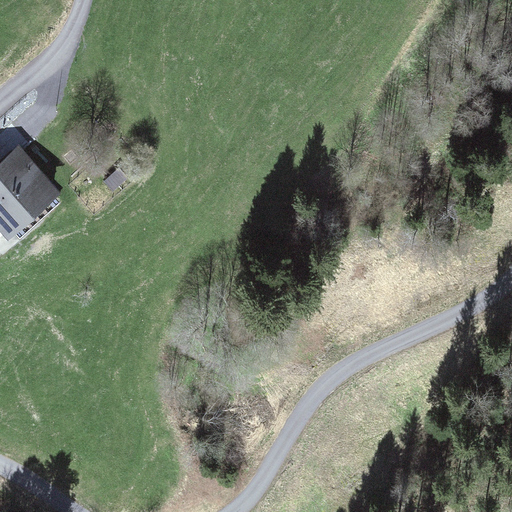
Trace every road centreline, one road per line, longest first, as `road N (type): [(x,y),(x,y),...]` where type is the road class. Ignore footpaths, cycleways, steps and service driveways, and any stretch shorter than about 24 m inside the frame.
road 1 (unclassified): [(511,271),(319,402),(234,511)]
road 2 (unclassified): [(0,103),(62,52),(80,0)]
